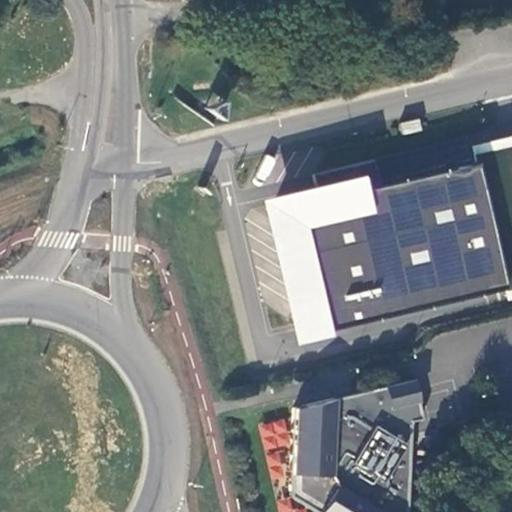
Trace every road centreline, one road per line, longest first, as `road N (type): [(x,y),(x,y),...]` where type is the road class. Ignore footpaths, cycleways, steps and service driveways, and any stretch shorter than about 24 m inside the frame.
road 1 (unclassified): [(123,167),(511,74)]
road 2 (secondary): [(170,496),(174,419),(156,372),(124,333)]
road 3 (tertiary): [(103,0),(93,142),(83,176)]
road 4 (tertiary): [(123,167),(123,0)]
road 5 (tertiary): [(124,333),(123,167)]
road 6 (tertiary): [(83,176),(48,257),(12,292)]
road 7 (secondary): [(124,333),(72,301),(12,292)]
